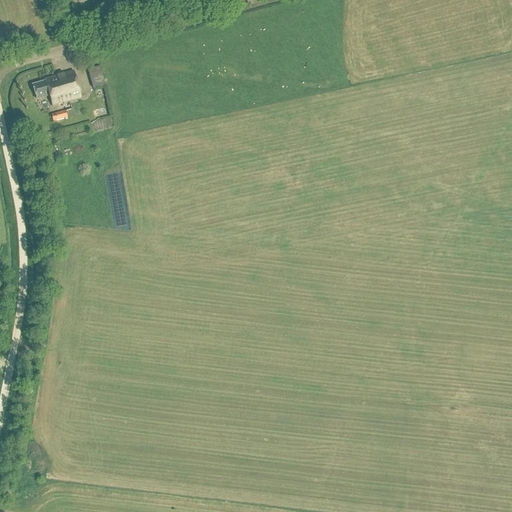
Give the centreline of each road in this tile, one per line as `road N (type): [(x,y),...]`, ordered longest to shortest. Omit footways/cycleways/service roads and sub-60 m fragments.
road 1 (unclassified): [(0,414),(21,289),(15,191),(0,120)]
road 2 (tertiary): [(0,67),(241,0)]
